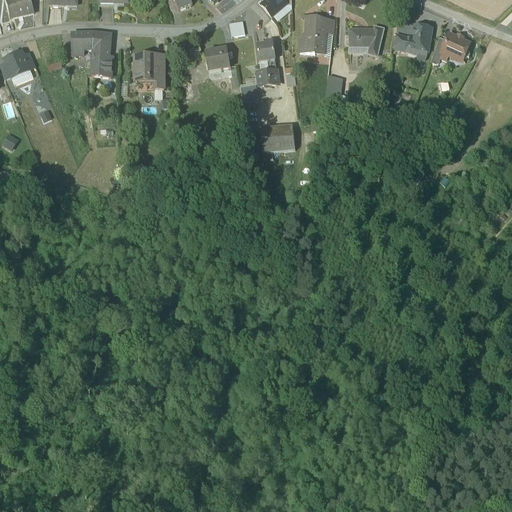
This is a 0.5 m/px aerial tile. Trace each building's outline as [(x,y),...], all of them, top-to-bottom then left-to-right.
[(44,0),(28,0),(32,11),(44,8),(44,0)] [(49,0),(50,14),(65,15),(65,11),(78,12),(77,0),(49,0)] [(101,0),(101,11),(114,11),(114,9),(129,10),(129,0),(101,0)] [(193,13),(186,0),(182,0),(180,1),(173,5),(180,20),(193,13)] [(225,2),(223,0),(203,0),(214,12),(225,2)] [(279,0),(277,2),(287,14),(287,15),(288,16),(292,16),(292,0),(279,0)] [(29,1),(2,7),(8,29),(34,22),(29,1)] [(287,15),(287,14),(277,2),(262,15),(273,27),(287,15)] [(326,31),(310,29),(311,27),(309,27),(308,46),(301,46),(300,63),(324,65),(326,43),(327,29),(326,29),(326,31)] [(334,29),(327,29),(326,43),(334,43),(334,29)] [(232,46),(247,43),(244,30),(230,33),(232,46)] [(432,36),(415,33),(413,47),(408,46),(406,56),(419,58),(419,56),(428,58),(432,36)] [(373,41),(360,41),(361,39),(350,39),(350,55),(370,55),(368,62),(377,64),(384,38),(374,36),(373,41)] [(469,49),(450,41),(447,48),(442,59),(443,59),(458,65),(463,63),(463,62),(465,63),(468,62),(470,59),(468,56),(466,55),(469,49)] [(94,59),(95,42),(73,42),(73,64),(74,64),(74,63),(80,62),(81,64),(84,64),(84,59),(94,59)] [(95,42),(94,59),(94,65),(110,66),(111,44),(95,42)] [(408,45),(396,43),(393,57),(406,59),(406,56),(408,46),(408,45)] [(440,45),(434,62),(441,65),(443,59),(442,59),(447,48),(440,45)] [(273,51),(257,54),(261,81),(276,79),(273,51)] [(228,57),(206,62),(209,80),(232,76),(228,57)] [(25,65),(23,61),(5,69),(7,73),(12,85),(13,87),(31,79),(30,78),(25,65)] [(36,75),(31,62),(25,65),(30,78),(36,75)] [(159,64),(137,64),(137,87),(155,87),(155,97),(164,97),(165,81),(157,81),(157,71),(159,72),(159,64)] [(165,64),(159,64),(159,72),(157,71),(157,81),(165,81),(165,64)] [(110,66),(94,65),(92,85),(112,86),(113,66),(110,66)] [(63,76),(61,70),(48,74),(50,80),(63,76)] [(7,73),(1,75),(6,88),(12,85),(7,73)] [(31,79),(13,87),(16,94),(34,86),(31,79)] [(276,79),(261,81),(261,84),(258,84),(259,97),(279,94),(276,79)] [(288,93),(296,92),(295,82),(287,83),(288,93)] [(239,85),(231,86),(233,97),(241,96),(239,85)] [(339,90),(328,89),(325,115),(336,117),(339,90)] [(255,94),(241,97),(244,112),(258,109),(255,94)] [(294,135),(261,138),(263,159),(263,163),(296,160),(294,135)] [(17,146),(10,141),(5,150),(12,154),(17,146)]
